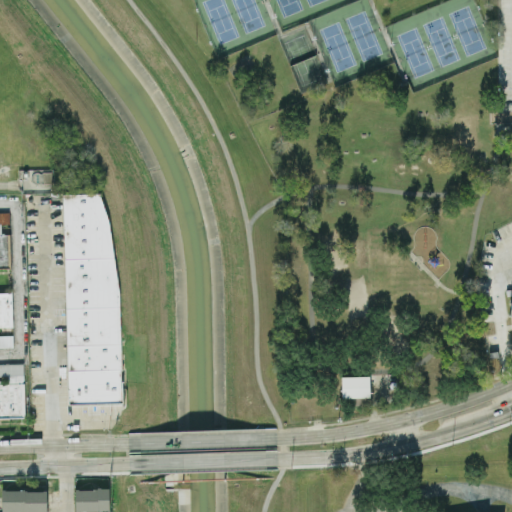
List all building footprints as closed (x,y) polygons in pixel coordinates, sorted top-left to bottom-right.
[(120,292),(122,402),(70,405),(62,196),(100,195),(105,209),(110,223),(114,258),(120,292)] [(0,268),(11,268),(10,234),(1,234),(1,224),(9,224),(9,213),(0,212),(0,268)] [(0,348),(13,348),(13,335),(0,335),(0,326),(13,327),(12,293),(0,293),(0,348)] [(0,417),(25,417),(24,364),(0,364),(0,417)] [(342,378),(370,377),(370,406),(342,406),(342,378)] [(110,511),(109,489),(75,489),(75,511),(110,511)] [(46,511),(47,490),(2,490),(1,511),(46,511)]
